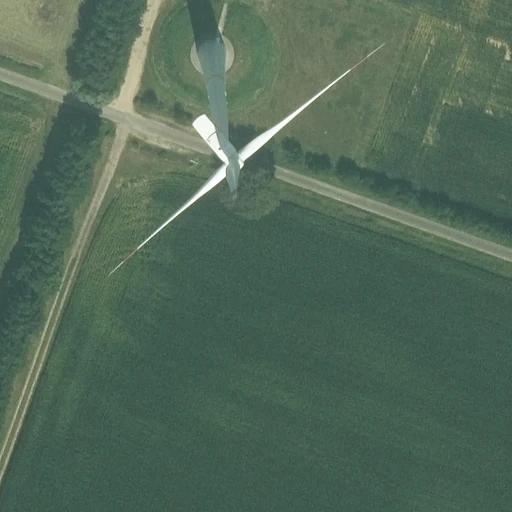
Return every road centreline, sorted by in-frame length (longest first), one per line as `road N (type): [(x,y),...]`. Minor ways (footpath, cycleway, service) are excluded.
road 1 (unclassified): [(511,248),(0,66)]
road 2 (track): [(125,111),(0,465)]
